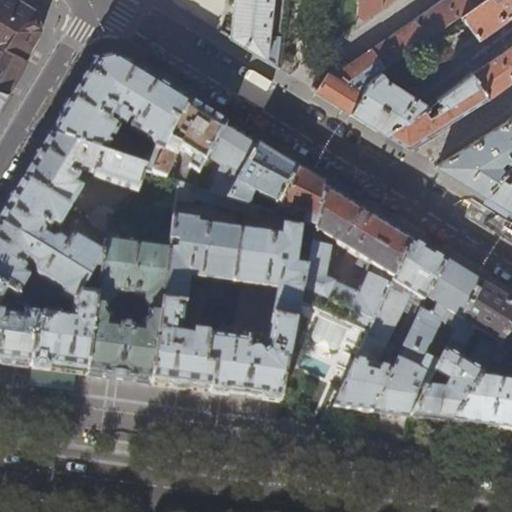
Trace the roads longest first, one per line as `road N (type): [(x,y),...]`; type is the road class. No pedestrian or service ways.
road 1 (residential): [(386,178),(96,0)]
road 2 (secondary): [(304,511),(0,470)]
road 3 (residential): [(92,0),(0,153)]
road 4 (residential): [(511,96),(386,178)]
road 5 (residential): [(511,256),(386,178)]
